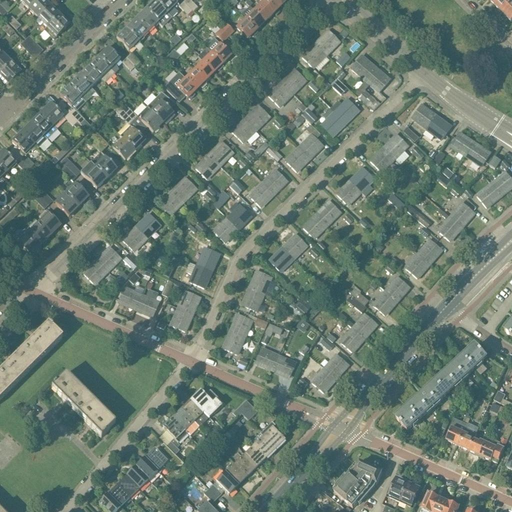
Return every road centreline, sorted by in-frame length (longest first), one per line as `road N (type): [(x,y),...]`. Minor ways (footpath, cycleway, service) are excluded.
road 1 (residential): [(326,0),(31,292)]
road 2 (residential): [(191,362),(244,245),(422,73)]
road 3 (residential): [(64,511),(191,362)]
road 4 (residential): [(511,503),(338,427)]
road 5 (residential): [(31,292),(191,362)]
road 6 (secondary): [(338,427),(446,307)]
road 7 (residential): [(7,111),(120,0)]
road 8 (residential): [(191,362),(324,421)]
